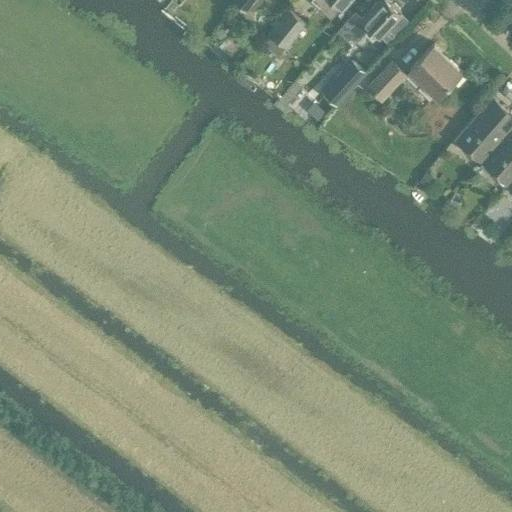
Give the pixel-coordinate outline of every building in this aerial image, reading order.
[(235,0),(234,2),(246,11),(255,0),(235,0)] [(312,0),(319,6),(321,4),(333,14),(345,0),(312,0)] [(379,35),(402,12),(400,10),(400,7),(395,2),(392,2),(389,0),(378,0),(362,17),(355,10),(338,29),(353,44),(370,26),(379,35)] [(307,22),(289,8),(262,41),(278,55),(286,46),(287,47),(307,22)] [(435,43),(410,68),(438,94),(462,69),(435,43)] [(325,92),(337,103),(365,71),(353,60),(325,92)] [(368,86),(382,98),(405,73),(392,60),(368,86)] [(492,95),(456,137),(482,160),(507,132),(507,131),(497,123),(509,110),(492,95)] [(507,132),(482,160),(509,183),(511,179),(511,125),(507,131),(507,132)]
